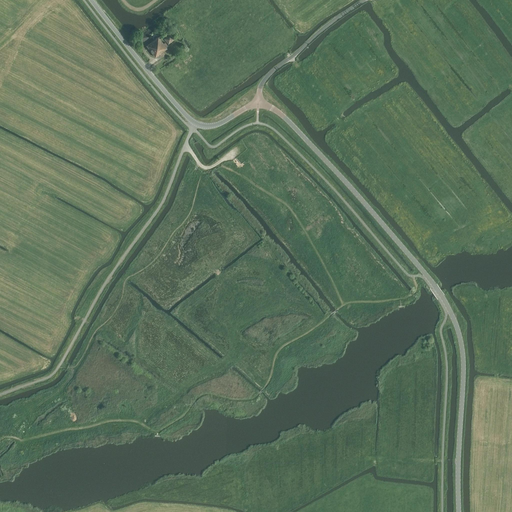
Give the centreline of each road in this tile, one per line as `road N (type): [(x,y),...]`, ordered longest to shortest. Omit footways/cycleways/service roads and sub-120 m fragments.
road 1 (tertiary): [(458,511),(464,366),(455,322),(434,285),(332,168),(284,116),(258,105)]
road 2 (tertiary): [(195,123),(91,0)]
road 3 (unclassified): [(258,105),(263,80),(366,0)]
